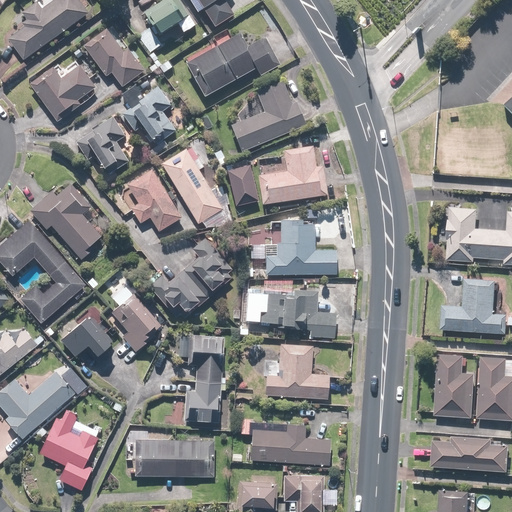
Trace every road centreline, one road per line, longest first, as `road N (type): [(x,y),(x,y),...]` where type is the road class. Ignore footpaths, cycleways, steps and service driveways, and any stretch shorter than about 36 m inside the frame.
road 1 (primary): [(371,511),(386,303),(378,177),(338,52),(303,0)]
road 2 (unknown): [(383,338),(511,349)]
